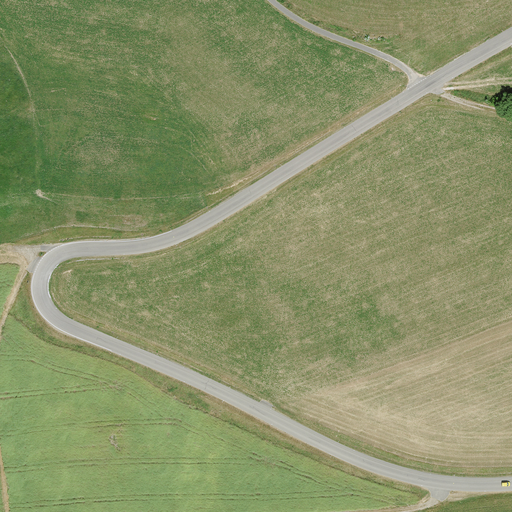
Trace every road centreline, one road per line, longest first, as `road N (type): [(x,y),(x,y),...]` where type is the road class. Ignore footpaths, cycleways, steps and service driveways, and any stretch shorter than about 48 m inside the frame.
road 1 (tertiary): [(511,481),(425,480),(352,457),(54,318),(37,298),(37,276),(50,258),(76,247),(124,248),(171,237),(511,33)]
road 2 (track): [(270,0),(307,25),(383,55),(422,84)]
